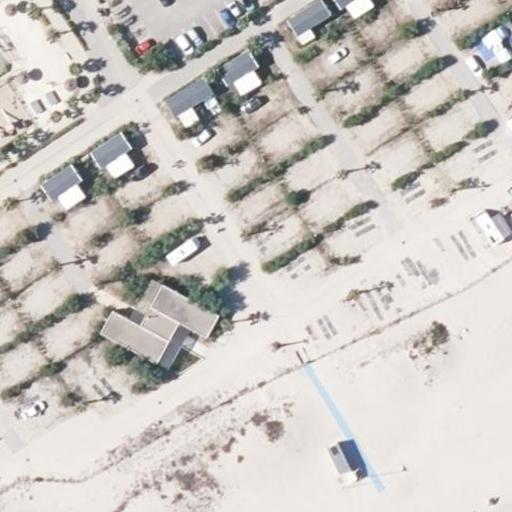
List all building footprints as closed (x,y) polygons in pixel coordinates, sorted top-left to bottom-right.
[(317,0),(289,18),(305,42),(338,20),(325,0),(317,0)] [(378,0),(341,0),(354,19),(380,2),(378,0)] [(498,56),(511,43),(511,25),(511,24),(488,45),(498,56)] [(354,35),(343,40),(353,60),(363,56),(354,35)] [(249,50),(223,64),(240,95),(266,81),(249,50)] [(382,57),(390,79),(410,72),(402,50),(382,57)] [(511,68),(503,72),(511,95),(511,94),(511,68)] [(403,94),(415,115),(446,97),(434,76),(403,94)] [(208,77),(169,91),(181,124),(220,110),(208,77)] [(420,124),(428,145),(451,137),(443,115),(420,124)] [(377,141),(400,128),(394,117),(370,130),(377,141)] [(123,131),(95,148),(113,179),(141,162),(123,131)] [(405,134),(377,153),(389,170),(417,151),(405,134)] [(70,163),(44,182),(66,212),(92,192),(70,163)] [(336,211),(358,195),(352,186),(330,202),(336,211)] [(273,189),(254,189),(255,212),(274,211),(273,189)] [(318,193),(302,202),(315,227),(331,219),(318,193)] [(340,228),(363,248),(376,233),(353,214),(340,228)] [(0,242),(14,232),(2,216),(0,216),(0,242)] [(275,251),(295,237),(281,217),(261,231),(275,251)] [(489,224),(501,248),(511,243),(499,219),(489,224)] [(465,261),(481,250),(464,225),(448,237),(465,261)] [(105,272),(135,255),(123,234),(93,251),(105,272)] [(314,264),(330,258),(324,243),(308,250),(314,264)] [(12,284),(38,268),(28,252),(2,267),(12,284)] [(409,271),(425,290),(438,278),(422,260),(409,271)] [(374,312),(392,303),(379,278),(361,287),(374,312)] [(218,314),(163,284),(141,324),(113,309),(101,331),(157,363),(179,322),(206,336),(218,314)] [(36,318),(59,302),(47,285),(24,301),(36,318)] [(0,316),(0,340),(21,326),(10,310),(0,316)] [(77,318),(47,335),(57,352),(87,336),(77,318)] [(321,353),(345,343),(336,323),(312,333),(321,353)] [(32,344),(9,357),(18,374),(41,361),(32,344)] [(76,375),(89,402),(107,393),(95,367),(76,375)] [(33,418),(51,408),(38,383),(20,393),(33,418)]
